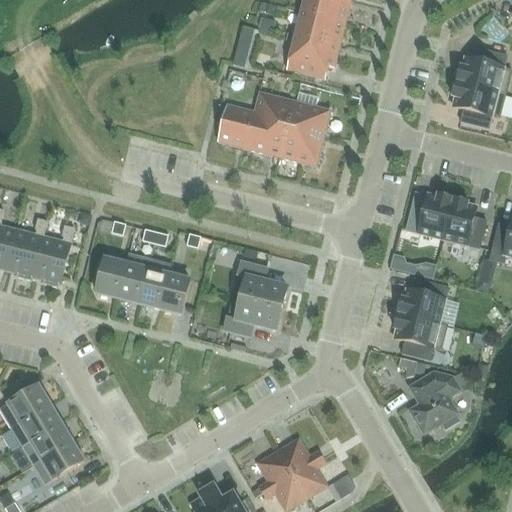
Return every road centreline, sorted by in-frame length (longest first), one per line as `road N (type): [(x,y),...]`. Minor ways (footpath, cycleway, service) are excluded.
road 1 (residential): [(339,377),(389,137)]
road 2 (residential): [(0,332),(57,346),(143,492)]
road 3 (residential): [(143,492),(339,377)]
road 4 (track): [(17,25),(80,146),(120,174)]
road 5 (residential): [(419,511),(339,377)]
road 6 (residential): [(389,137),(418,8),(433,0)]
road 7 (residential): [(511,167),(389,137)]
